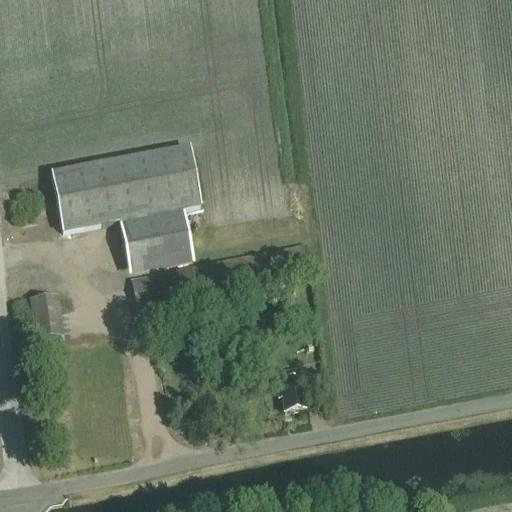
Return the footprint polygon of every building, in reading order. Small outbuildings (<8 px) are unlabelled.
[(200,211),(189,153),(51,179),(62,237),(119,226),(127,268),(190,256),(182,214),(200,211)] [(306,250),(175,275),(175,276),(130,285),(136,315),(181,307),(181,308),(311,283),(306,250)] [(64,339),(58,298),(33,302),(39,343),(64,339)] [(229,346),(236,319),(212,314),(206,341),(229,346)] [(307,409),(303,374),(276,378),(279,402),(282,402),(284,417),(305,414),(304,409),(307,409)]
